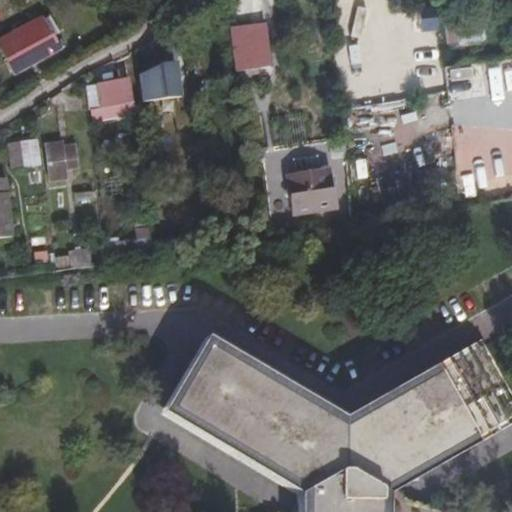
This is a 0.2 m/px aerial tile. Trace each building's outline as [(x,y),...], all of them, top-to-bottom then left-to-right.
[(448,40),(487,37),(486,13),(447,15),(448,40)] [(62,18),(55,21),(65,42),(72,39),(62,18)] [(65,42),(55,21),(9,44),(26,76),(70,53),(65,42)] [(248,56),(271,55),(270,22),(247,23),(248,56)] [(201,68),(215,67),(215,28),(200,29),(201,68)] [(184,91),(183,64),(166,65),(167,92),(184,91)] [(136,106),(135,82),(106,85),(106,107),(136,106)] [(85,181),(85,174),(84,148),(83,141),(66,142),(67,154),(69,182),(85,181)] [(33,190),(48,189),(44,146),(30,147),(33,190)] [(84,148),(85,174),(97,173),(96,148),(84,148)] [(57,182),(69,182),(67,154),(55,154),(57,182)] [(442,159),(443,186),(469,183),(467,156),(442,159)] [(434,186),(443,186),(442,159),(432,160),(434,186)] [(291,209),(331,203),(326,166),(287,171),(291,209)] [(0,245),(21,242),(13,186),(0,187),(0,245)] [(120,257),(150,252),(148,234),(129,237),(129,242),(119,243),(120,257)] [(71,265),(88,263),(86,245),(70,247),(71,265)] [(377,511),(378,490),(511,415),(511,402),(474,334),(331,412),(197,335),(154,412),(287,490),(287,511),(377,511)]
